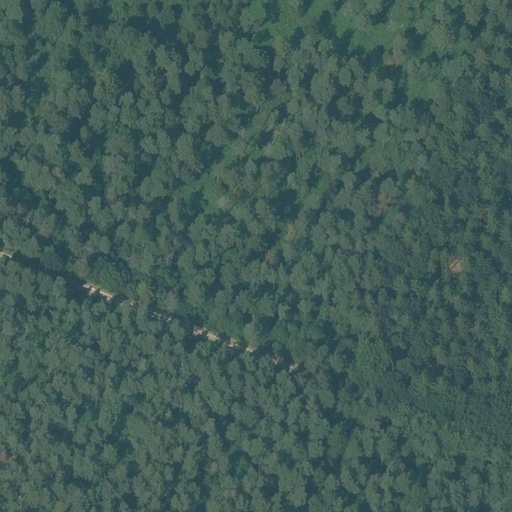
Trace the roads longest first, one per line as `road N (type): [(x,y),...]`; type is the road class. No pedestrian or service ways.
road 1 (track): [(341,389),(493,0)]
road 2 (track): [(341,389),(0,251)]
road 3 (track): [(511,455),(341,389)]
road 4 (track): [(294,511),(287,455),(302,373)]
